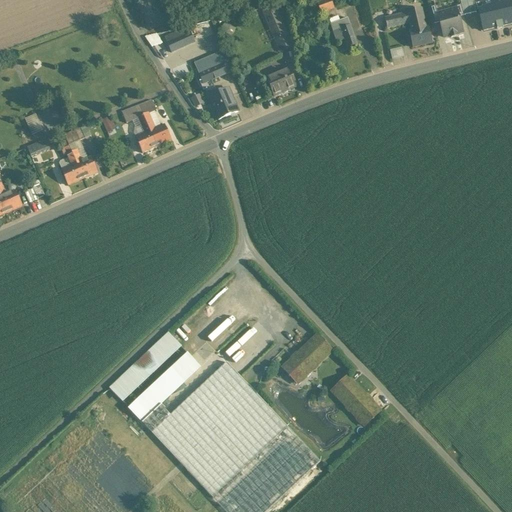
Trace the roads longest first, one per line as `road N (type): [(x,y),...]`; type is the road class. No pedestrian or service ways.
road 1 (unclassified): [(246,247),(497,511)]
road 2 (unclassified): [(246,247),(0,483)]
road 3 (unclassified): [(219,142),(333,94),(511,49)]
road 4 (unclassified): [(0,232),(219,142)]
road 5 (unclassified): [(119,0),(219,142)]
